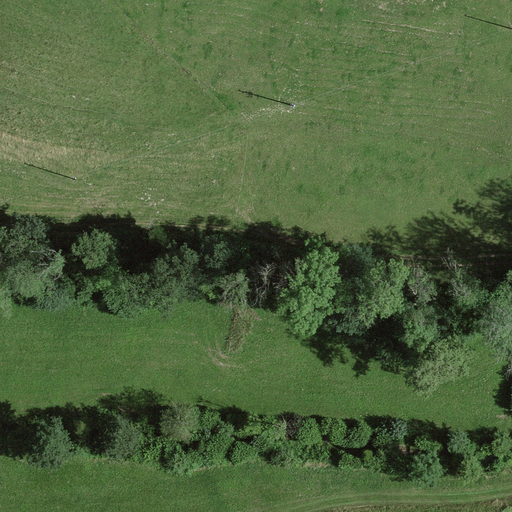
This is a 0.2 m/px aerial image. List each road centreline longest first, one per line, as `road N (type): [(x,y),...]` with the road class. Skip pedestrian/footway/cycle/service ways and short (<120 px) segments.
road 1 (track): [(0,231),(178,232),(335,261),(439,270),(511,265)]
road 2 (track): [(511,491),(292,511)]
